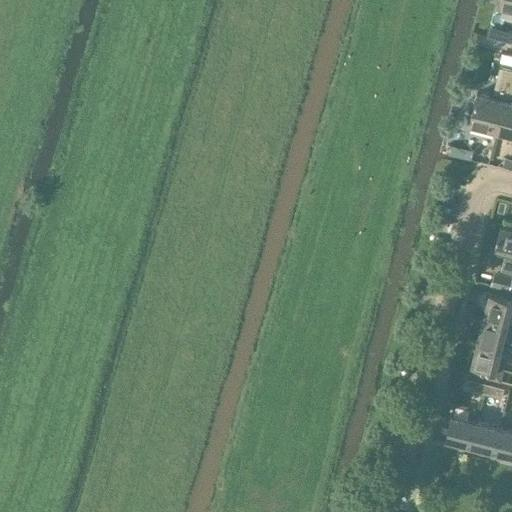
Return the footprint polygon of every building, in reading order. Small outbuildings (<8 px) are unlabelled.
[(511,0),(500,0),(499,5),(511,8),(511,0)] [(496,130),(511,70),(499,67),(492,96),(476,93),(469,123),(496,130)] [(511,70),(496,130),(511,134),(511,70)] [(476,149),(473,160),(484,162),(485,162),(485,161),(487,153),(487,151),(476,149)] [(511,158),(504,157),(502,166),(511,168),(511,158)] [(511,270),(511,227),(501,224),(495,248),(505,251),(501,267),(511,270)] [(510,289),(511,280),(511,275),(495,271),(492,284),(510,289)] [(511,298),(491,293),(484,317),(511,324),(511,298)] [(511,324),(484,317),(478,340),(502,347),(505,333),(511,334),(511,324)] [(502,347),(478,340),(471,365),(482,367),(480,375),(500,380),(509,348),(502,347)] [(466,388),(484,392),(486,383),(468,378),(466,388)] [(504,387),(486,383),(484,392),(501,397),(504,387)] [(470,445),(476,421),(452,414),(446,439),(470,445)] [(494,451),(500,426),(476,421),(470,445),(494,451)] [(511,429),(500,426),(494,451),(511,455),(511,429)]
